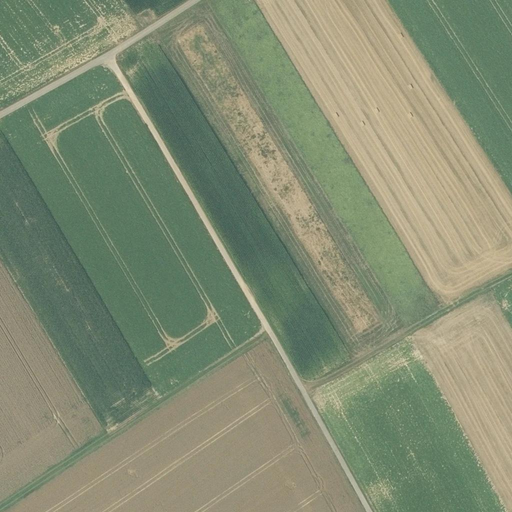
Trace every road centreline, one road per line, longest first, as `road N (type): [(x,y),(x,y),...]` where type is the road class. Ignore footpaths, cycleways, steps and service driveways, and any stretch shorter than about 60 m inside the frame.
road 1 (track): [(367,511),(107,57)]
road 2 (track): [(0,510),(268,331)]
road 3 (track): [(303,395),(511,275)]
road 4 (track): [(0,116),(197,0)]
